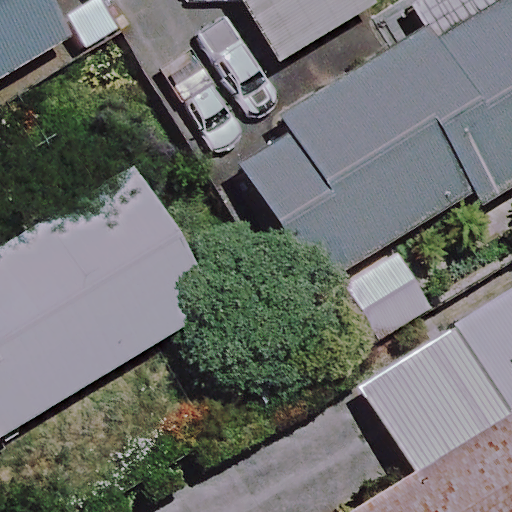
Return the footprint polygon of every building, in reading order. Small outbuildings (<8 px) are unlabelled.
[(0,0),(0,80),(69,40),(45,0),(0,0)] [(172,122),(362,9),(356,0),(130,0),(107,14),(172,122)] [(511,185),(511,11),(505,0),(488,0),(217,157),(298,295),(469,197),(475,207),(511,185)] [(117,180),(80,201),(44,139),(0,163),(0,238),(4,245),(0,247),(0,437),(199,322),(117,180)] [(511,511),(511,290),(349,402),(403,480),(355,511),(511,511)]
